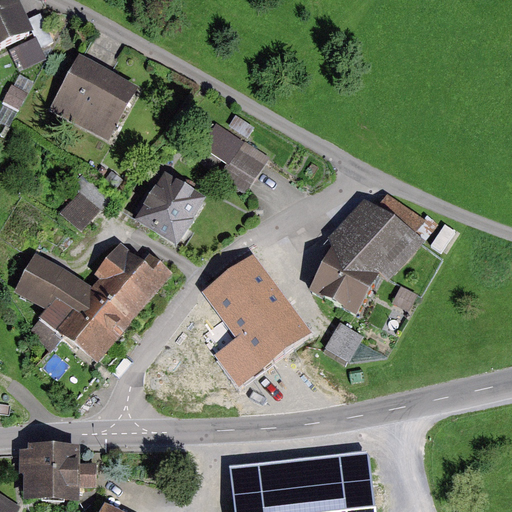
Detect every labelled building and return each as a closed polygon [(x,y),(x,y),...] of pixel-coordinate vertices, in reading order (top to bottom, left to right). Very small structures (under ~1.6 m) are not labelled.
[(0,63),(4,62),(2,57),(42,40),(25,0),(12,0),(0,5),(0,63)] [(151,94),(94,60),(63,112),(120,146),(151,94)] [(23,76),(5,110),(18,117),(37,84),(23,76)] [(270,158),(218,124),(203,147),(229,164),(220,176),(247,194),(270,158)] [(226,206),(184,179),(153,225),(195,253),(226,206)] [(85,238),(110,206),(86,188),(61,220),(85,238)] [(435,246),(379,201),(337,253),(353,266),(334,290),(374,322),(435,246)] [(95,279),(99,283),(93,290),(36,259),(15,297),(47,315),(40,323),(98,370),(173,278),(136,248),(130,254),(121,247),(95,279)] [(329,328),(276,257),(223,297),(277,367),(329,328)] [(397,309),(410,315),(417,299),(404,293),(397,309)] [(374,341),(352,327),(337,350),(359,364),(374,341)] [(29,450),(29,454),(20,454),(20,478),(24,478),(24,506),(80,506),(81,491),(97,491),(97,467),(81,466),(81,450),(29,450)] [(372,511),(366,456),(233,471),(237,511),(372,511)] [(0,511),(19,511),(21,510),(0,497),(0,511)]
